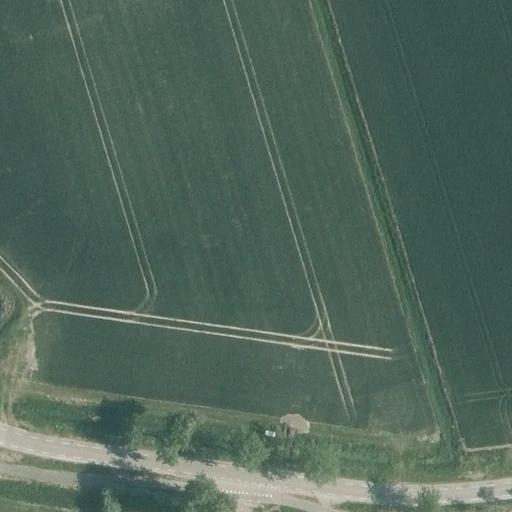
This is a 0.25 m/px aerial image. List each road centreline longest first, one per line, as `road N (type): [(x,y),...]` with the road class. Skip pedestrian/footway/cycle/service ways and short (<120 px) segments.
road 1 (tertiary): [(241,476),(444,498),(511,488)]
road 2 (tertiary): [(241,476),(0,437)]
